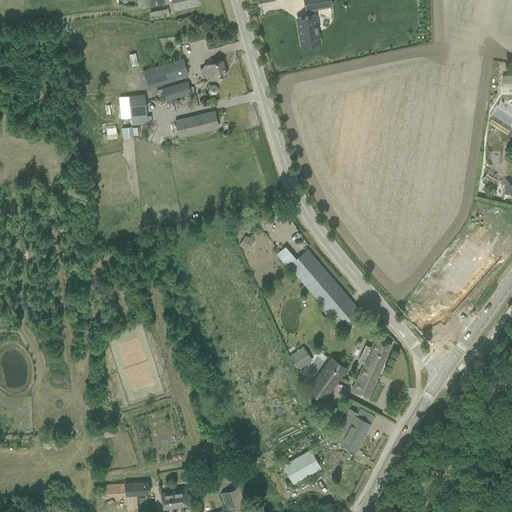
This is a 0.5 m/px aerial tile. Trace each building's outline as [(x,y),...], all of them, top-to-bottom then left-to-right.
[(173,0),(175,9),(188,6),(198,3),(197,0),(173,0)] [(330,0),(303,0),(305,11),(331,6),(330,0)] [(314,15),(297,18),(302,44),(318,41),(314,15)] [(142,72),(146,87),(188,73),(183,58),(142,72)] [(207,80),(217,77),(226,74),(222,60),(210,64),(209,63),(203,65),(206,75),(207,80)] [(511,75),(502,76),(502,88),(511,87),(511,75)] [(188,81),(156,90),(159,97),(163,96),(165,102),(192,94),(188,81)] [(147,116),(145,94),(119,97),(121,119),(131,118),(132,125),(152,123),(151,116),(147,116)] [(214,111),(204,114),(175,121),(179,136),(218,127),(214,111)] [(116,126),(106,126),(106,137),(116,137),(116,126)] [(124,128),(121,128),(122,137),(125,137),(132,136),(131,127),(124,128)] [(480,171),(479,186),(487,187),(489,172),(480,171)] [(503,188),(502,193),(511,195),(511,180),(505,179),(503,188)] [(244,236),(238,246),(245,250),(251,240),(244,236)] [(307,249),(299,256),(288,265),(340,327),(359,310),(307,249)] [(357,362),(362,364),(350,391),(367,399),(392,343),(375,336),(369,349),(363,346),(359,356),(357,362)] [(298,370),(312,361),(303,346),(289,356),(298,370)] [(324,402),(348,368),(330,356),(307,389),(324,402)] [(195,372),(184,375),(187,385),(199,382),(195,372)] [(374,416),(366,411),(359,407),(356,413),(350,410),(335,438),(341,441),(340,443),(356,451),(374,416)] [(248,446),(240,449),(242,457),(251,453),(248,446)] [(220,449),(207,452),(210,462),(222,459),(220,449)] [(293,484),(321,467),(310,449),(282,465),(293,484)] [(148,481),(124,482),(125,496),(149,495),(148,481)] [(108,497),(120,496),(119,485),(107,486),(108,497)] [(246,503),(240,486),(220,494),(226,510),(246,503)] [(161,493),(163,510),(189,506),(186,489),(161,493)]
